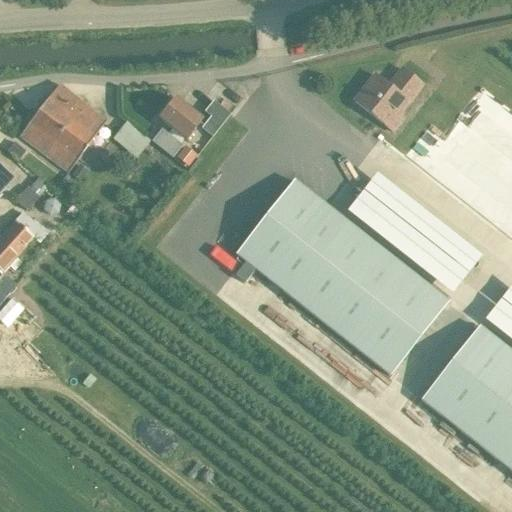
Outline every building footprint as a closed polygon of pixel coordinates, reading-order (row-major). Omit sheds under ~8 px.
[(376,73),(354,101),(393,132),(404,118),(401,115),(424,85),(405,70),(392,86),(376,73)] [(47,103),(94,139),(107,123),(60,87),(47,103)] [(188,141),(203,121),(176,100),(161,120),(188,141)] [(34,120),(81,156),(94,139),(47,103),(34,120)] [(212,138),(230,116),(214,103),(205,114),(211,119),(202,130),(212,138)] [(192,164),(217,182),(257,128),(235,112),(222,128),(228,133),(219,145),(211,139),(192,164)] [(81,156),(34,120),(21,137),(68,173),(81,156)] [(112,136),(138,157),(151,141),(125,121),(112,136)] [(14,144),(7,153),(18,161),(25,153),(14,144)] [(185,148),(176,159),(188,168),(196,158),(185,148)] [(0,195),(14,180),(0,166),(0,195)] [(79,166),(72,176),(80,182),(88,172),(79,166)] [(455,293),(484,253),(375,174),(346,214),(455,293)] [(389,377),(447,303),(294,183),(236,256),(389,377)] [(44,186),(33,200),(68,227),(77,214),(44,186)] [(0,237),(0,270),(3,274),(36,239),(41,243),(49,234),(25,211),(0,237)] [(392,255),(423,281),(426,276),(396,251),(392,255)] [(0,356),(18,333),(0,319),(0,304),(13,287),(0,277),(0,356)] [(511,286),(485,320),(511,340),(511,286)] [(511,354),(479,328),(420,402),(511,474),(511,354)]
